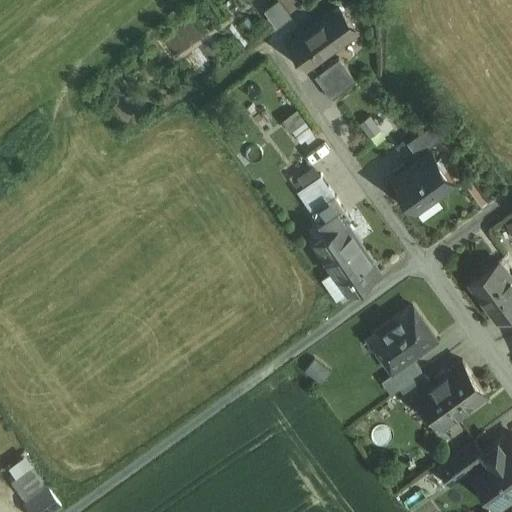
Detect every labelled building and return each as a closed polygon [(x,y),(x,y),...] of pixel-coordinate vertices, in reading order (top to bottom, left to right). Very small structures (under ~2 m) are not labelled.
[(281,0),(277,0),(265,9),(278,25),(293,14),(281,0)] [(338,7),(290,42),(308,65),(355,30),(338,7)] [(341,56),(315,75),(332,98),(357,79),(341,56)] [(286,115),(302,142),(316,133),(301,107),(286,115)] [(361,121),(373,135),(383,127),(372,112),(361,121)] [(440,149),(390,181),(413,216),(463,184),(440,149)] [(300,183),(322,171),(317,162),(295,174),(300,183)] [(299,190),(312,210),(335,194),(321,175),(321,176),(300,190),(299,190)] [(335,194),(312,210),(328,233),(346,221),(351,217),(335,194)] [(328,233),(315,242),(334,270),(348,291),(380,270),(346,221),(328,233)] [(511,280),(499,261),(467,283),(495,326),(511,314),(511,280)] [(334,270),(323,277),(338,298),(348,291),(334,270)] [(415,306),(366,342),(392,376),(440,340),(415,306)] [(317,356),(308,367),(323,380),(333,368),(317,356)] [(465,361),(413,401),(439,436),(491,396),(465,361)] [(472,468),(464,457),(485,444),(476,430),(437,456),(453,481),(472,468)] [(511,443),(470,476),(498,511),(499,511),(511,502),(511,443)] [(36,511),(50,511),(64,503),(30,450),(6,465),(36,511)]
